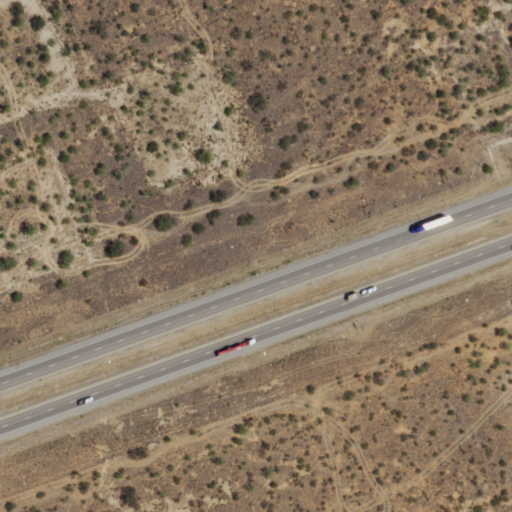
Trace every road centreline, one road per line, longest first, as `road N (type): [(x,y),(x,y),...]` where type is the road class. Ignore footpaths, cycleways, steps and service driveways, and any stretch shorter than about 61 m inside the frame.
road 1 (motorway): [(511,198),(0,383)]
road 2 (motorway): [(0,425),(511,241)]
